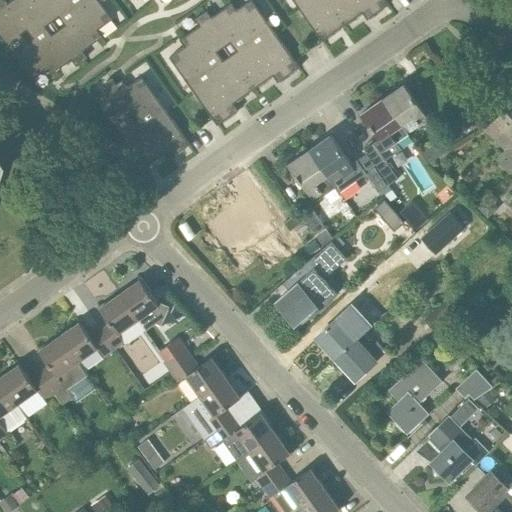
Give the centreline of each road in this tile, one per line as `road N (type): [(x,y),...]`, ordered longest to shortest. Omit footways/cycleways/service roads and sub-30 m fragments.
road 1 (residential): [(401,511),(138,224)]
road 2 (residential): [(138,224),(453,1)]
road 3 (residential): [(0,320),(138,224)]
